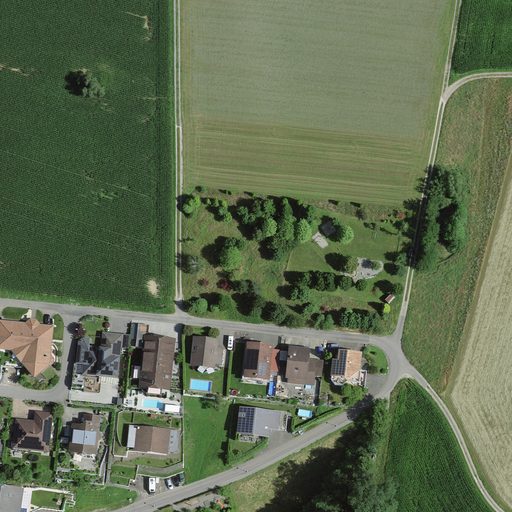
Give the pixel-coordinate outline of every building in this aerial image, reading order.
[(51,329),(0,323),(0,348),(12,350),(11,358),(29,381),(47,366),(51,329)] [(87,342),(76,340),(73,366),(82,367),(81,377),(116,381),(122,337),(106,335),(104,353),(86,350),(87,342)] [(173,341),(144,338),(137,389),(166,392),(173,341)] [(215,343),(192,340),(190,367),(213,370),(213,365),(220,366),(222,352),(215,351),(215,343)] [(269,348),(244,345),(239,380),(262,383),(264,374),(274,375),(277,353),(269,352),(269,348)] [(308,353),(289,351),(285,383),(310,386),(311,379),(320,380),(322,363),(307,361),(308,353)] [(359,357),(336,354),(335,363),(329,363),(327,382),(330,390),(338,391),(343,385),(356,387),(359,357)] [(165,397),(164,406),(179,409),(180,400),(165,397)] [(283,411),(242,407),(240,437),(265,439),(265,430),(283,431),(283,411)] [(31,425),(12,422),(8,451),(42,456),(47,416),(33,414),(31,425)] [(80,428),(69,426),(65,455),(91,458),(96,419),(82,418),(80,428)] [(176,436),(131,429),(128,453),(172,460),(176,436)] [(18,511),(21,493),(1,490),(0,500),(0,511),(18,511)]
